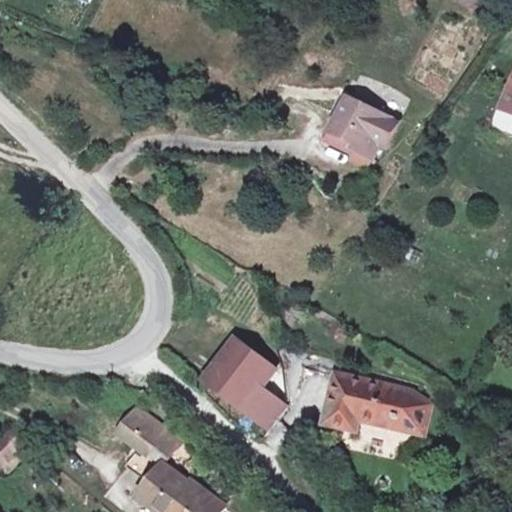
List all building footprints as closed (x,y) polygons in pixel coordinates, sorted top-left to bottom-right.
[(511,87),(503,111),(511,114),(511,87)] [(399,124),(350,100),(333,135),(358,147),(355,152),(375,161),(382,146),(388,149),(399,124)] [(277,371),(236,341),(206,382),(247,413),(260,394),(277,371)] [(412,393),(338,376),(327,425),(349,430),(351,419),(359,420),(425,435),(432,405),(412,393)] [(267,427),(280,407),(260,394),(247,413),(267,427)] [(183,444),(138,410),(119,435),(139,449),(126,467),(143,479),(146,476),(153,481),(140,499),(157,511),(221,511),(225,508),(208,495),(206,497),(165,467),(183,444)] [(359,420),(351,419),(349,430),(357,432),(359,420)] [(0,450),(11,461),(27,441),(14,429),(0,444),(0,450)]
